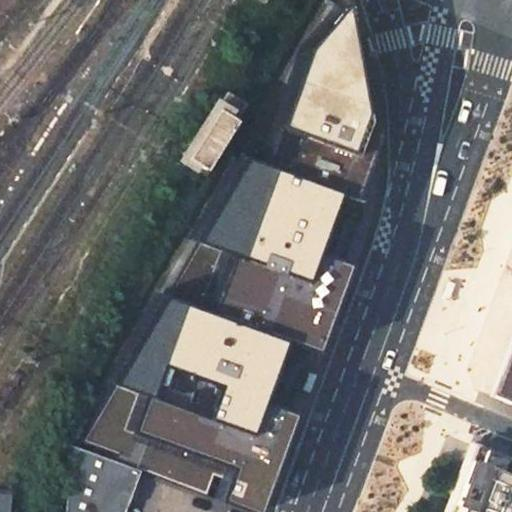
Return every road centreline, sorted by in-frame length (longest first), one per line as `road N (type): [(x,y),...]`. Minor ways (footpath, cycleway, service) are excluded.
road 1 (primary): [(365,369),(419,285),(462,174),(497,45),(478,0)]
road 2 (unclassified): [(471,0),(443,32),(407,205)]
road 3 (primary): [(383,0),(410,122),(407,205)]
road 4 (primary): [(407,205),(365,369)]
road 5 (residential): [(365,369),(511,429)]
road 6 (primary): [(318,511),(365,369)]
